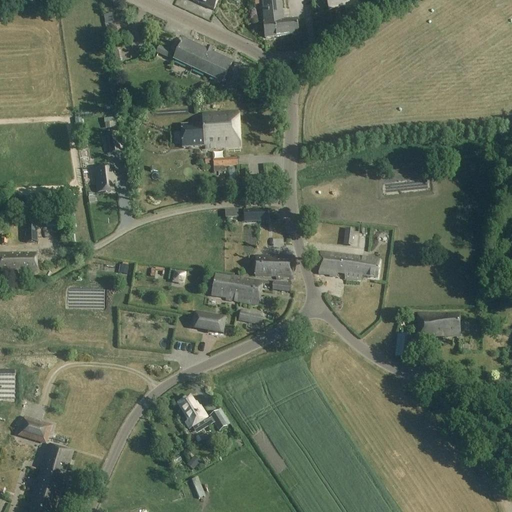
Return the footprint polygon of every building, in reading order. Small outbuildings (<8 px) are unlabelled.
[(189,0),(212,10),(216,0),(189,0)] [(275,4),(281,4),(280,0),(260,0),(263,25),(277,23),(275,4)] [(360,6),(358,0),(326,0),(328,10),(347,6),(348,9),(360,6)] [(275,4),(277,23),(280,23),(281,27),(285,26),(287,37),(298,36),(296,22),(283,23),(281,4),(275,4)] [(103,16),(105,24),(114,23),(112,15),(103,16)] [(97,36),(96,17),(87,17),(88,36),(97,36)] [(265,40),(287,37),(285,26),(281,27),(280,23),(277,23),(263,25),(265,40)] [(173,61),(223,84),(223,83),(229,86),(232,79),(233,75),(231,72),(229,70),(232,64),(205,51),(183,41),(173,61)] [(159,47),(156,54),(169,60),(172,53),(159,47)] [(200,149),(240,147),(238,112),(202,114),(203,124),(181,125),(182,148),(200,147),(200,149)] [(90,162),(88,150),(88,149),(80,150),(81,163),(90,162)] [(212,159),(213,169),(239,167),(238,158),(212,159)] [(94,169),(96,193),(113,192),(112,180),(114,180),(113,167),(94,169)] [(89,205),(90,204),(93,226),(101,224),(99,213),(107,212),(107,206),(106,205),(98,206),(97,203),(95,203),(94,197),(88,198),(89,205)] [(243,210),(243,217),(244,217),(249,217),(249,223),(250,223),(256,223),(255,217),(267,216),(267,210),(255,210),(249,210),(243,210)] [(45,228),(56,228),(56,216),(45,216),(45,228)] [(26,244),(38,244),(38,225),(25,226),(26,244)] [(319,275),(329,276),(329,277),(336,278),(338,274),(344,275),(345,279),(360,281),(361,277),(378,279),(380,262),(362,258),(320,253),(319,275)] [(17,274),(36,273),(36,254),(0,254),(0,273),(11,273),(11,270),(17,270),(17,274)] [(292,279),(293,257),(277,257),(273,260),(267,260),(267,256),(255,256),(254,275),(265,275),(265,278),(292,279)] [(257,307),(261,284),(261,281),(231,277),(231,278),(214,275),(211,297),(226,300),(225,302),(233,303),(237,304),(257,307)] [(291,284),(278,283),(277,292),(289,294),(291,284)] [(261,326),(263,316),(241,312),(239,321),(261,326)] [(195,314),(193,329),(222,334),(225,319),(195,314)] [(447,315),(421,315),(421,341),(435,341),(435,339),(460,339),(459,315),(447,315)] [(397,335),(396,343),(408,345),(411,345),(412,337),(409,337),(397,335)] [(197,409),(190,397),(178,404),(188,421),(185,423),(189,429),(206,419),(200,407),(197,409)] [(209,417),(219,433),(228,428),(218,412),(209,417)] [(29,432),(28,436),(46,441),(51,427),(41,424),(41,426),(33,423),(33,421),(24,419),(21,430),(29,432)] [(0,471),(4,472),(4,460),(13,460),(13,443),(0,443),(0,471)] [(64,473),(71,454),(49,447),(45,459),(48,460),(46,467),(43,466),(38,481),(41,482),(39,489),(36,488),(31,502),(34,503),(30,511),(51,511),(52,510),(55,511),(67,474),(64,473)] [(191,461),(187,466),(193,471),(197,466),(191,461)]
